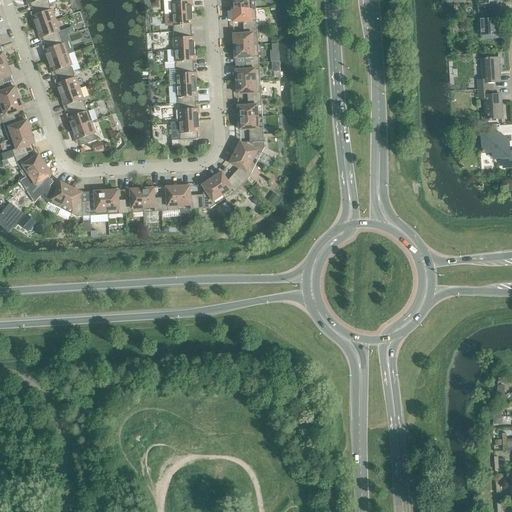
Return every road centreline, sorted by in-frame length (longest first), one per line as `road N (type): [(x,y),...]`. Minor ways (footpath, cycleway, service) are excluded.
road 1 (residential): [(5,0),(54,145),(72,175),(201,165),(212,128)]
road 2 (secondary): [(0,325),(307,296)]
road 3 (secondary): [(306,277),(0,291)]
road 4 (secondary): [(330,0),(347,187)]
road 5 (secondary): [(377,184),(372,0)]
road 6 (secondary): [(402,511),(390,380)]
road 7 (residential): [(212,128),(207,0)]
road 8 (secondary): [(358,389),(362,511)]
